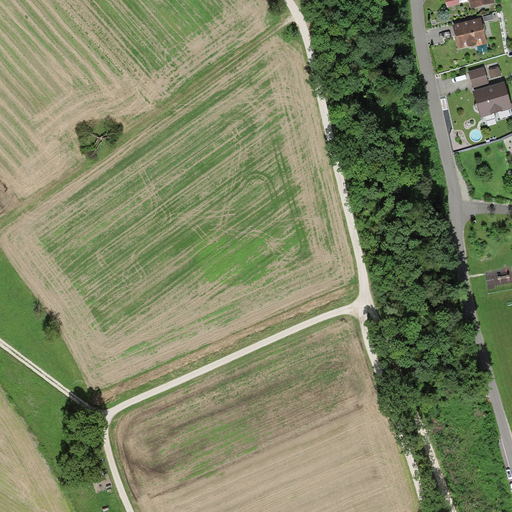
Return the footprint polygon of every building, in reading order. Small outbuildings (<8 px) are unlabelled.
[(469,0),(471,9),(495,3),(494,0),(469,0)] [(481,19),(453,26),(458,49),(469,47),(470,48),(475,46),(477,45),(477,46),(487,44),(481,19)] [(474,88),(489,84),(484,67),(469,72),(474,88)] [(500,68),(489,71),(491,79),(502,76),(500,68)] [(487,88),(473,92),(481,118),(511,108),(511,107),(504,82),(487,88)] [(97,461),(89,464),(92,474),(100,471),(97,461)]
